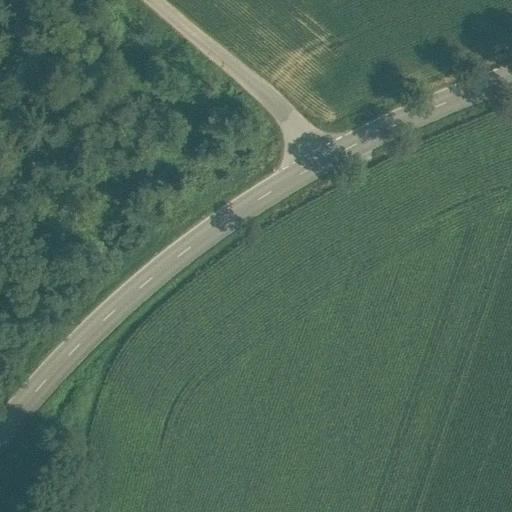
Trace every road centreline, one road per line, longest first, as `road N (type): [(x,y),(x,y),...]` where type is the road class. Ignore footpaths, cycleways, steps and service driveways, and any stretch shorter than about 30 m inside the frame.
road 1 (secondary): [(0,434),(134,290),(252,202),(338,151),(511,75)]
road 2 (track): [(338,151),(153,0)]
